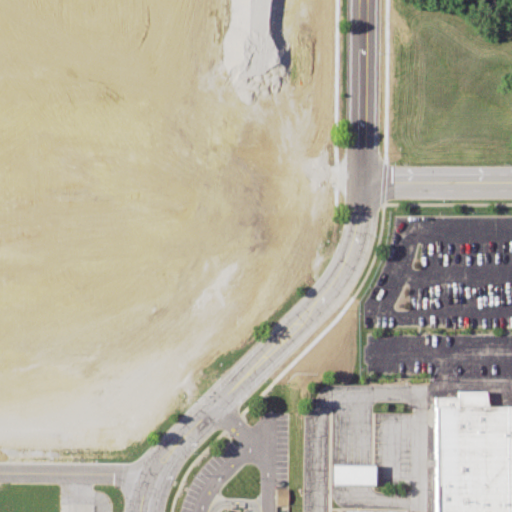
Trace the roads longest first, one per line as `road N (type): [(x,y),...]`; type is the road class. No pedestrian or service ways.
road 1 (residential): [(142,511),(153,479),(184,435),(340,278),(355,249),(366,179),(366,0)]
road 2 (residential): [(366,179),(511,181)]
